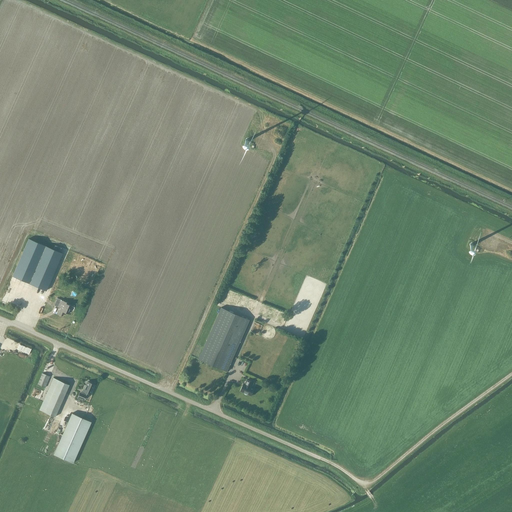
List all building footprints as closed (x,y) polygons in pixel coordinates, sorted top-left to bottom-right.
[(30,239),(13,277),(46,291),(62,254),(59,252),(61,249),(55,246),(53,250),(30,239)] [(68,254),(64,263),(70,265),(73,257),(68,254)] [(57,298),(54,305),(61,308),(58,314),(59,314),(63,316),(63,314),(64,312),(68,314),(71,306),(68,304),(68,303),(62,300),(61,300),(57,298)] [(250,320),(221,307),(199,359),(213,365),(213,366),(227,372),(230,366),(250,320)] [(50,376),(44,374),(42,373),(37,384),(45,388),(50,376)] [(54,378),(40,410),(55,417),(69,385),(54,378)] [(254,382),(247,380),(245,384),(244,383),(240,391),(244,393),(245,394),(246,395),(247,395),(248,394),(251,396),(255,388),(252,387),(254,382)] [(80,393),(78,397),(85,400),(86,396),(87,393),(90,395),(93,389),(95,385),(94,385),(94,383),(92,383),(91,383),(88,382),(87,386),(86,385),(83,391),(81,394),(80,393)] [(92,422),(72,413),(54,455),(73,463),(92,422)] [(308,473),(289,511),(294,511),(312,475),(308,473)]
